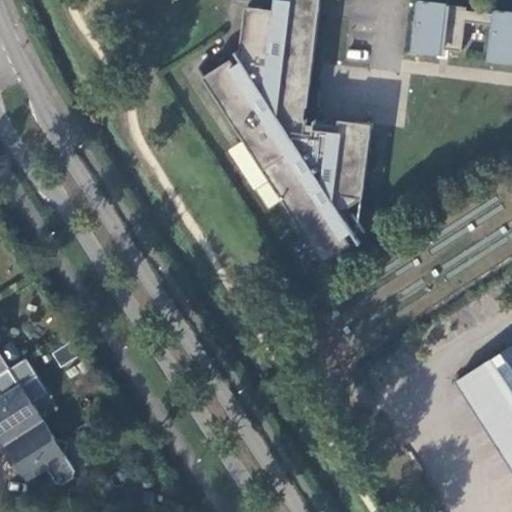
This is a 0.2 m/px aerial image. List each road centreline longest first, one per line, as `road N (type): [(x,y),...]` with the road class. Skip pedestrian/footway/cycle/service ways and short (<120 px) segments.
road 1 (tertiary): [(297,511),(62,147),(0,27)]
road 2 (tertiary): [(0,113),(260,511)]
